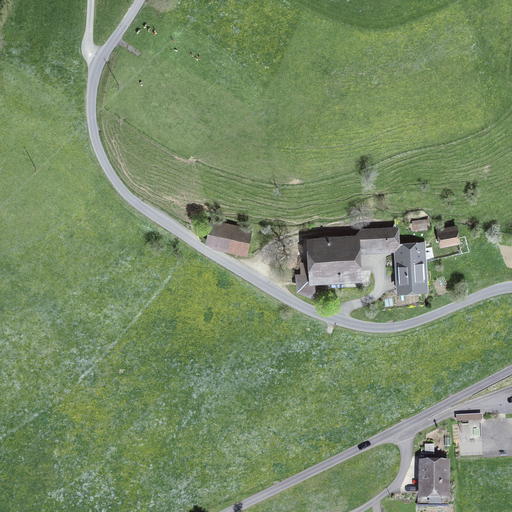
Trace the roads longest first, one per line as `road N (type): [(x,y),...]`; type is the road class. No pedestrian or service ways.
road 1 (unclassified): [(137,0),(97,62),(91,95),(98,149),(136,203),(296,302),(347,322),(405,322),(511,285)]
road 2 (unclassified): [(511,369),(226,511)]
road 3 (track): [(352,511),(400,479),(402,426),(511,391)]
